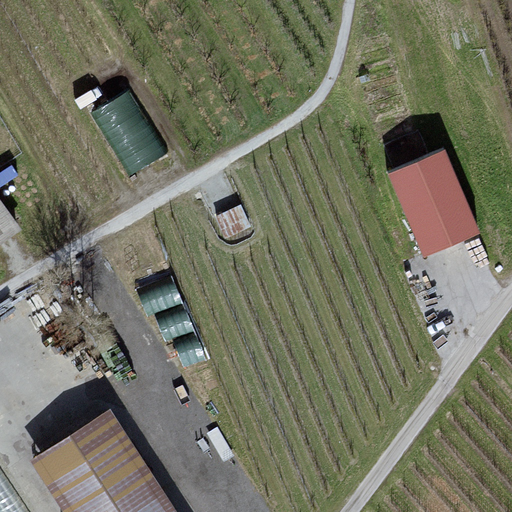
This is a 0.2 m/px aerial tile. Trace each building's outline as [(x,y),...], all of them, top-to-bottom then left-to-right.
[(127,85),(91,109),(132,170),(168,146),(127,85)] [(216,261),(326,500),(427,371),(327,123),(238,178),(266,237),(216,261)] [(378,171),(412,255),(472,231),(439,147),(378,171)] [(0,240),(21,226),(0,195),(0,240)] [(225,231),(249,224),(244,203),(219,210),(225,231)] [(22,459),(56,511),(165,511),(99,410),(22,459)]
